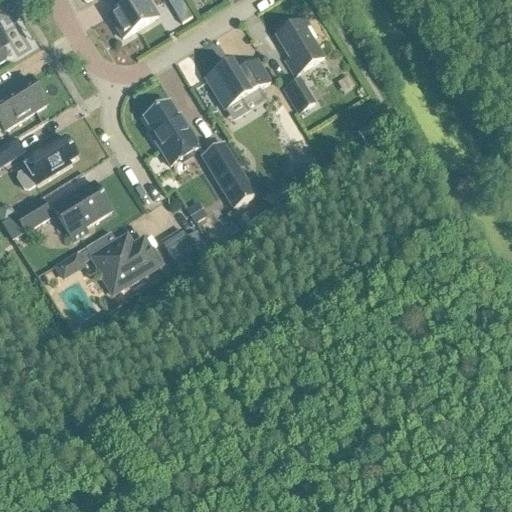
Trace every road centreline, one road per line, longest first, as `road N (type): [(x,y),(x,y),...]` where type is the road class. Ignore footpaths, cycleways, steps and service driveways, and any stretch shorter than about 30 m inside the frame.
road 1 (residential): [(260,0),(138,77),(112,79)]
road 2 (residential): [(155,205),(112,133),(112,79)]
